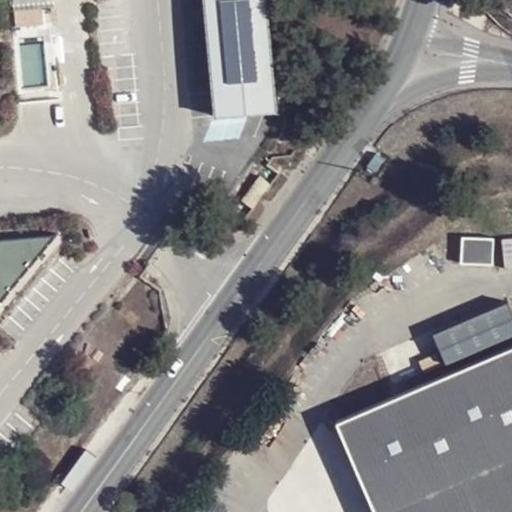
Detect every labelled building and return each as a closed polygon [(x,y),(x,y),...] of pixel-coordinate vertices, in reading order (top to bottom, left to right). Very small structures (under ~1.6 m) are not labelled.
[(43,0),(8,7),(13,36),(48,30),(43,0)] [(270,0),(202,0),(211,125),(283,116),(270,0)] [(374,150),(363,166),(375,173),(386,159),(374,150)] [(260,176),(243,200),(254,206),(270,183),(260,176)] [(493,234),(461,232),(460,260),(492,261),(493,234)] [(0,240),(0,301),(53,236),(0,240)] [(482,348),(511,334),(511,313),(507,303),(469,319),(482,348)] [(511,511),(511,341),(336,417),(376,511),(511,511)]
